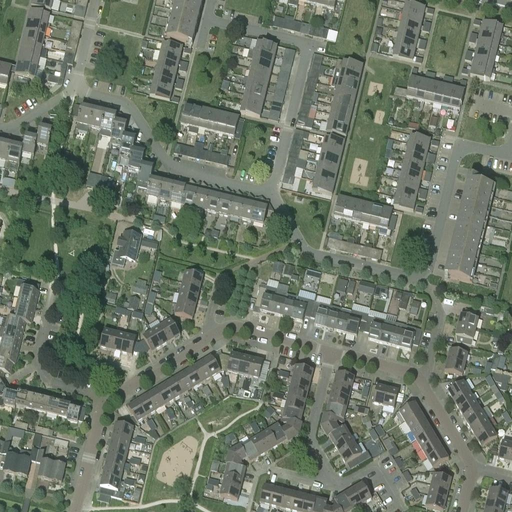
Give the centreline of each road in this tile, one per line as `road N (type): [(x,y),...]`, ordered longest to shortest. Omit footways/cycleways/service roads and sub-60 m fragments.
road 1 (residential): [(271,194),(165,163),(131,109),(73,91)]
road 2 (residential): [(420,275),(432,266),(459,152),(511,151)]
road 3 (residential): [(420,275),(308,252),(271,194)]
road 4 (residential): [(104,399),(48,384),(37,364),(52,291)]
road 5 (residential): [(271,194),(307,47)]
road 6 (residential): [(340,486),(310,441),(331,352)]
road 7 (residential): [(221,331),(104,399)]
